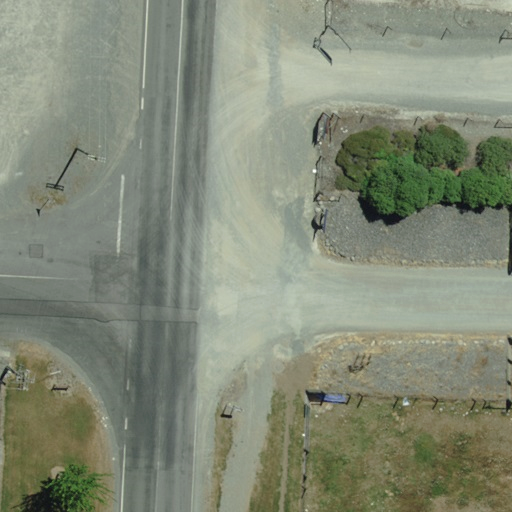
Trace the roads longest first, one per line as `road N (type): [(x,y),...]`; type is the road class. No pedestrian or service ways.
road 1 (secondary): [(172,284),(182,0)]
road 2 (secondary): [(157,511),(172,284)]
road 3 (residential): [(0,276),(172,284)]
